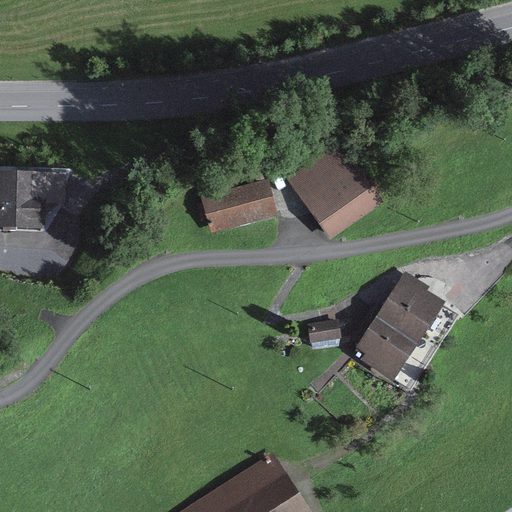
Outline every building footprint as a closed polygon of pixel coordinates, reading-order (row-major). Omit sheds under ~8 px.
[(287,180),(331,243),(384,206),(341,144),(287,180)] [(40,176),(0,175),(0,229),(45,232),(46,198),(39,198),(40,176)] [(278,218),(269,183),(202,198),(212,235),(278,218)] [(430,286),(405,271),(356,346),(365,351),(361,358),(394,380),(446,300),(428,289),(430,286)] [(340,336),(337,319),(307,323),(311,342),(340,336)] [(311,511),(272,452),(180,511),(311,511)]
